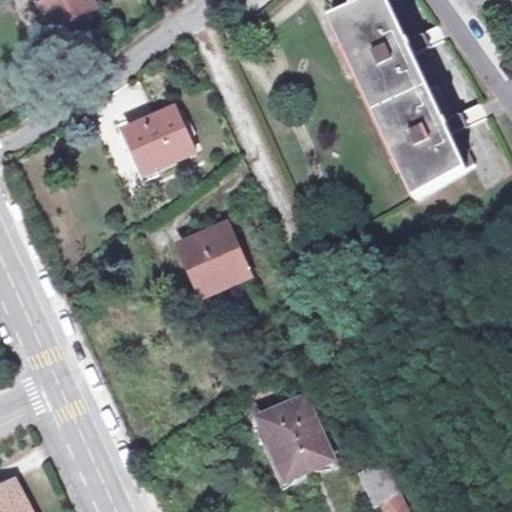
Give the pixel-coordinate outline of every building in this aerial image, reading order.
[(59,34),(100,16),(93,2),(98,0),(32,0),(43,26),(53,22),(59,34)] [(490,0),(478,0),(470,7),(483,24),(499,13),(490,0)] [(458,128),(443,95),(432,100),(417,66),(427,62),(423,52),(418,42),(407,47),(388,3),(338,25),(418,202),(474,176),(476,170),(458,128)] [(176,113),(130,135),(151,180),(197,158),(176,113)] [(281,254),(260,205),(199,231),(249,344),(309,318),(295,285),(302,283),(288,251),(281,254)] [(188,315),(167,266),(106,292),(156,405),(216,379),(202,346),(209,343),(195,312),(188,315)] [(321,346),(309,318),(249,344),(299,457),(359,431),(335,377),(342,374),(328,343),(321,346)] [(256,470),(235,421),(175,447),(203,511),(274,511),(270,501),(277,498),(263,467),(256,470)] [(0,511),(23,511),(8,479),(0,482),(0,511)] [(392,511),(379,482),(317,508),(318,511),(392,511)]
